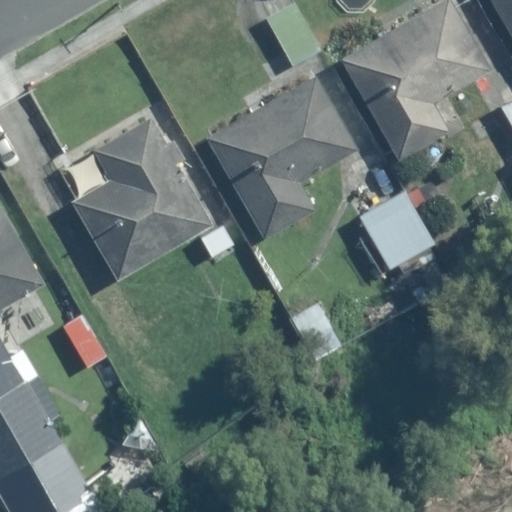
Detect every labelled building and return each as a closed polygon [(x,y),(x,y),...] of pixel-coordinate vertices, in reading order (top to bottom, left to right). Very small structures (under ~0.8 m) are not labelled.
[(449,0),(430,0),(337,57),(398,158),(449,128),(431,99),(489,64),(449,0)] [(511,0),(491,0),(511,36),(511,0)] [(316,77),(205,134),(257,235),(322,202),(308,174),(354,151),(316,77)] [(511,100),(501,108),(511,123),(511,100)] [(114,171),(72,195),(119,278),(201,232),(212,251),(237,237),(160,103),(96,139),(114,171)] [(406,185),(361,213),(395,268),(440,239),(406,185)] [(0,198),(0,305),(48,276),(0,198)] [(322,300),(291,319),(318,363),(349,345),(322,300)] [(1,335),(0,335),(0,479),(78,437),(28,345),(11,355),(1,335)] [(123,459),(52,511),(114,511),(146,488),(123,459)]
